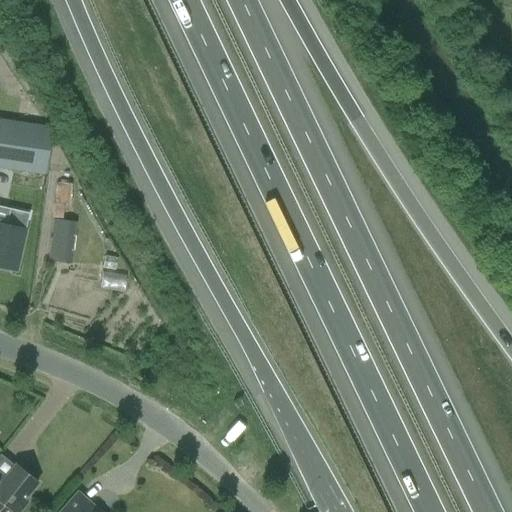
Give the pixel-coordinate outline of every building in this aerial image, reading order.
[(51,134),(45,125),(0,118),(0,168),(29,173),(25,194),(41,197),(51,134)] [(57,183),(53,218),(62,219),(64,203),(69,204),(72,184),(57,183)] [(62,221),(52,220),(47,261),(72,264),(77,223),(62,221)] [(23,229),(0,226),(0,269),(18,271),(23,229)] [(25,498),(37,483),(15,466),(3,480),(0,477),(0,508),(3,505),(11,511),(18,511),(28,500),(25,498)] [(97,511),(77,495),(62,511),(97,511)]
